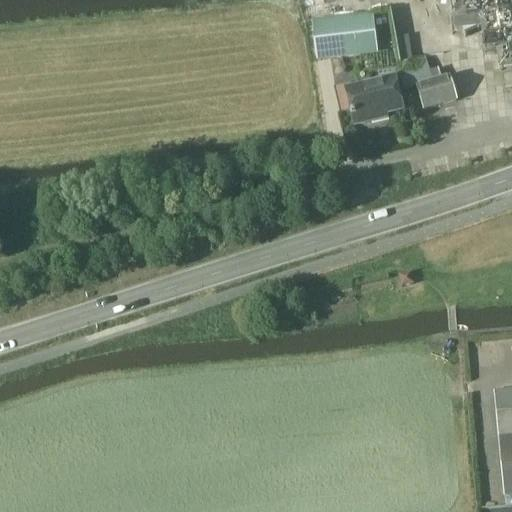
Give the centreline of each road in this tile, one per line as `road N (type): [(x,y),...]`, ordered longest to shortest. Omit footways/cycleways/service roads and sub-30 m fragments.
road 1 (tertiary): [(0,342),(511,179)]
road 2 (track): [(324,181),(0,267)]
road 3 (unclassified): [(511,125),(324,181)]
